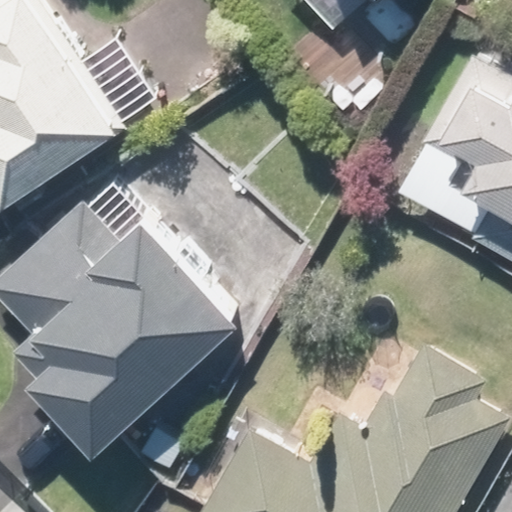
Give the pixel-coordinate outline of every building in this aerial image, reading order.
[(0,0),(0,209),(133,116),(50,0),(0,0)] [(320,0),(339,20),(361,0),(320,0)] [(511,65),(477,44),(426,128),(464,152),(451,172),(492,197),(476,224),(511,246),(511,65)] [(102,441),(244,308),(144,203),(124,222),(90,186),(0,270),(0,284),(36,323),(21,336),(44,360),(34,369),(102,441)] [(370,412),(340,395),(313,442),(260,412),(203,511),(455,511),(511,413),(476,392),(492,365),(420,324),(370,412)]
